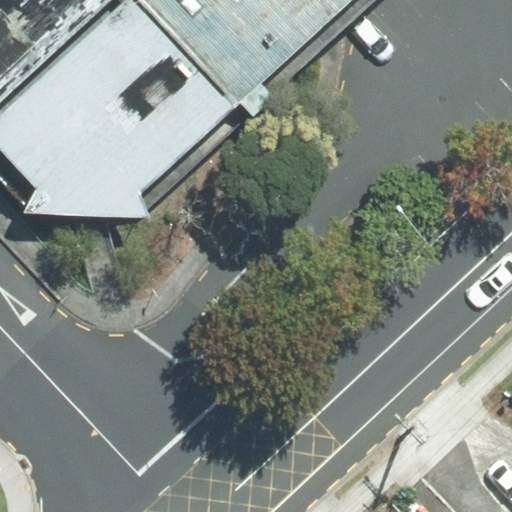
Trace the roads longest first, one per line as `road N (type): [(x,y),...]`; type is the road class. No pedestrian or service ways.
road 1 (secondary): [(511,235),(209,511)]
road 2 (tertiary): [(0,324),(170,511)]
